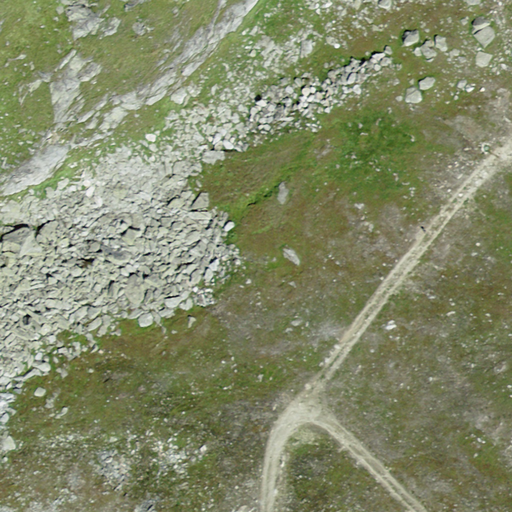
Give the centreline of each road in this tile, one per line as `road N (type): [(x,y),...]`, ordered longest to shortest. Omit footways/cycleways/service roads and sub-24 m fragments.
road 1 (track): [(511,136),(395,271),(307,411)]
road 2 (track): [(307,411),(331,417),(431,511)]
